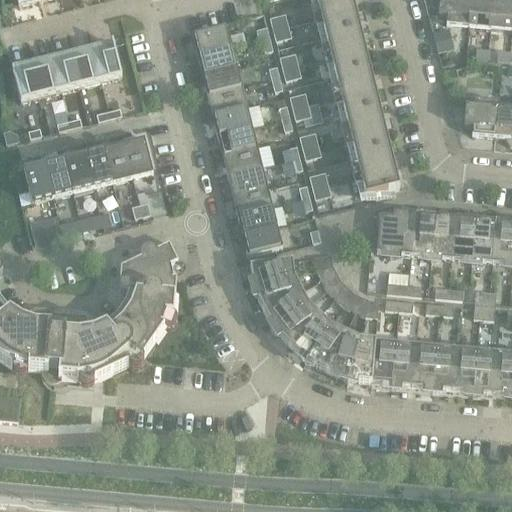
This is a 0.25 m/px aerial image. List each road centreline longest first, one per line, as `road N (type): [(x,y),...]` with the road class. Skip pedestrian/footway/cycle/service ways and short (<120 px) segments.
road 1 (tertiary): [(511,502),(0,461)]
road 2 (residential): [(266,380),(223,306),(152,15)]
road 3 (tertiary): [(0,489),(262,511)]
road 4 (residential): [(511,431),(357,418),(266,380)]
road 5 (residential): [(511,179),(444,171),(399,0)]
road 6 (residential): [(56,396),(219,407),(266,380)]
road 7 (residential): [(13,42),(130,8),(152,15)]
